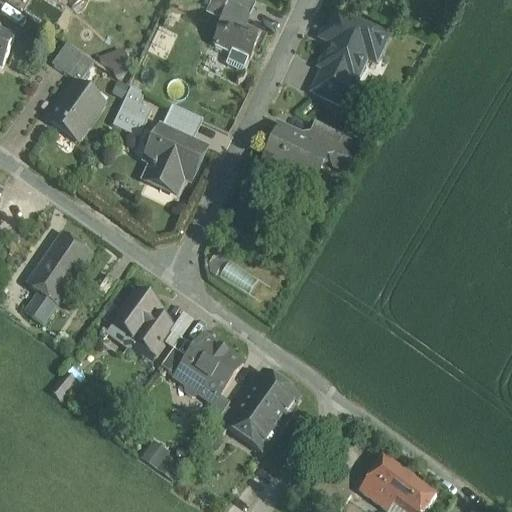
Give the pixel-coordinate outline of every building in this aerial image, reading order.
[(251,7),(236,0),(224,0),(221,8),(230,12),(245,19),(251,7)] [(390,32),(338,7),(326,33),(330,35),(333,43),(326,58),(328,65),(326,71),(351,83),(355,75),(360,77),(370,54),(378,58),(390,32)] [(251,26),(244,22),(245,19),(230,12),(213,48),(214,49),(215,51),(228,57),(230,60),(227,67),(228,70),(240,75),(246,73),(265,30),(252,24),(251,26)] [(13,42),(0,36),(0,71),(1,71),(13,42)] [(67,48),(52,68),(68,80),(83,59),(67,48)] [(132,74),(123,53),(98,62),(111,72),(115,81),(132,74)] [(83,59),(68,80),(79,88),(94,67),(83,59)] [(326,71),(323,70),(312,95),(341,109),(353,84),(351,83),(326,71)] [(76,87),(48,128),(75,147),(103,106),(76,87)] [(132,105),(119,133),(139,142),(152,115),(132,105)] [(198,123),(172,111),(166,123),(193,136),(198,123)] [(193,136),(166,123),(147,164),(154,167),(146,183),(175,196),(182,180),(190,183),(204,153),(188,146),(193,136)] [(341,137),(316,126),(312,136),(336,147),(341,137)] [(307,146),(279,133),(262,171),(281,180),(277,189),(279,193),(294,200),(298,198),(301,191),(301,189),(306,176),(312,178),(314,178),(316,177),(318,176),(326,158),(330,159),(329,160),(333,170),(346,176),(354,157),(336,148),(336,147),(312,136),(307,146)] [(62,239),(26,292),(38,300),(56,312),(92,259),(62,239)] [(108,279),(96,298),(105,305),(118,285),(108,279)] [(135,290),(99,341),(103,344),(107,338),(134,356),(140,347),(159,320),(165,312),(164,310),(162,312),(136,293),(137,291),(135,290)] [(56,312),(38,300),(25,319),(43,331),(56,312)] [(159,320),(140,347),(155,358),(153,360),(155,361),(177,330),(175,329),(174,331),(159,320)] [(195,352),(180,342),(161,370),(175,380),(195,352)] [(214,349),(195,352),(175,380),(174,382),(184,389),(185,396),(186,396),(192,400),(199,399),(212,409),(213,409),(220,400),(242,369),(214,349)] [(237,418),(227,431),(228,432),(260,455),(273,437),(276,436),(285,424),(284,420),(297,403),(264,379),(237,418)] [(64,380),(49,398),(61,408),(76,389),(64,380)] [(220,400),(213,409),(212,409),(205,419),(216,426),(227,411),(230,407),(220,400)] [(216,426),(212,432),(222,440),(228,432),(227,431),(237,418),(227,411),(216,426)] [(168,457),(153,447),(142,462),(171,483),(176,476),(161,466),(168,457)] [(426,511),(436,498),(385,461),(366,487),(368,488),(362,497),(382,511),(389,511),(393,507),(400,511),(426,511)] [(341,511),(351,500),(316,475),(302,495),(326,511),(341,511)]
